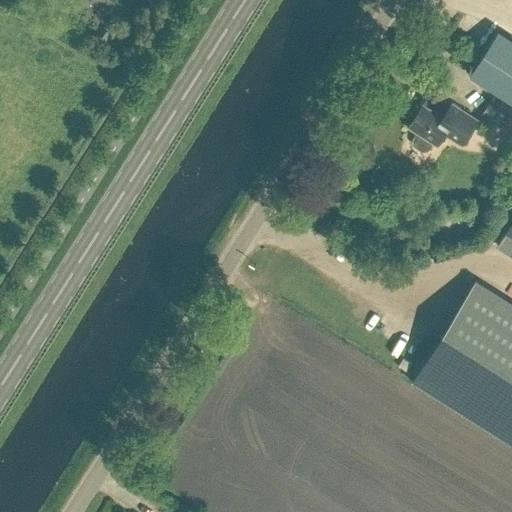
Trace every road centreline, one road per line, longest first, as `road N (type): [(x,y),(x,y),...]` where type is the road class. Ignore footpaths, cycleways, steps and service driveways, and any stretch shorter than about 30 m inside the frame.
road 1 (unclassified): [(70,511),(394,0)]
road 2 (primary): [(0,383),(243,0)]
